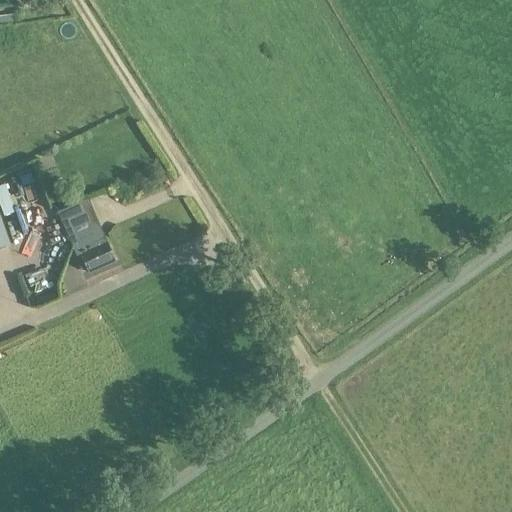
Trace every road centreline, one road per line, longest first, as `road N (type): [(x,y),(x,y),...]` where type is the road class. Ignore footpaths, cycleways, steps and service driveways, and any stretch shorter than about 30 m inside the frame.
road 1 (unclassified): [(319,381),(76,0)]
road 2 (unclassified): [(319,381),(511,242)]
road 3 (unclassified): [(136,511),(319,381)]
road 4 (unclassified): [(401,511),(319,381)]
